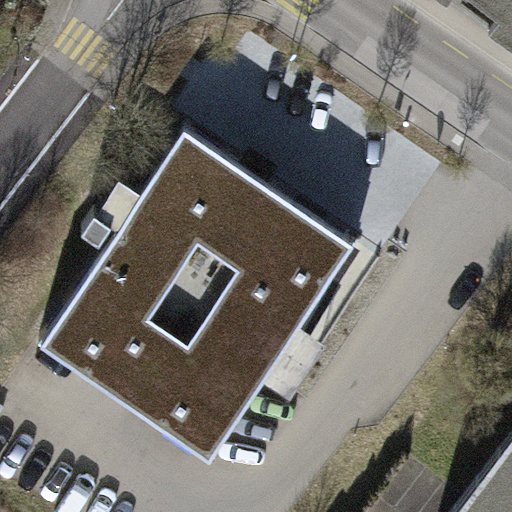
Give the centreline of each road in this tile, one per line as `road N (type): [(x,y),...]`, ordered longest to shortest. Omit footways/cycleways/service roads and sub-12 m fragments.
road 1 (residential): [(0,164),(125,0)]
road 2 (primary): [(347,0),(511,112)]
